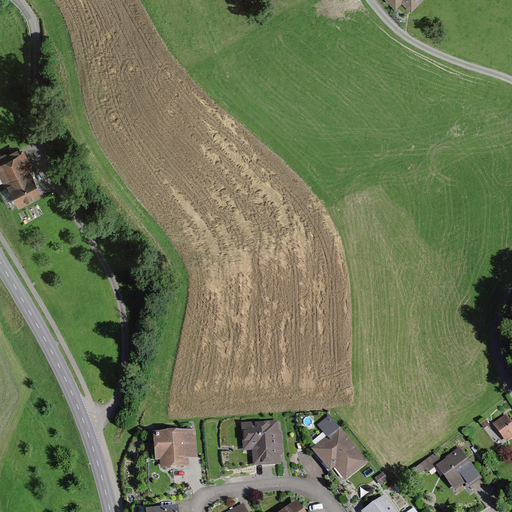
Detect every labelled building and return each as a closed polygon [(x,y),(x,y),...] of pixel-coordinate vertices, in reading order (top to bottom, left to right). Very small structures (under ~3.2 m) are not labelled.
[(384,0),(393,9),(399,3),(409,14),(423,0),(384,0)] [(17,157),(0,167),(0,177),(19,209),(41,196),(17,157)] [(511,426),(506,419),(495,429),(507,443),(511,438),(511,426)] [(329,438),(313,452),(329,472),(334,468),(346,483),(368,465),(331,421),(321,429),(329,438)] [(278,427),(244,428),(245,454),(253,454),(253,466),(280,465),(278,427)] [(195,433),(152,434),(152,463),(165,462),(165,472),(188,472),(188,459),(196,459),(195,433)] [(461,451),(438,469),(455,491),(464,484),(467,488),(482,477),(461,451)] [(392,511),(384,500),(365,511),(392,511)]
